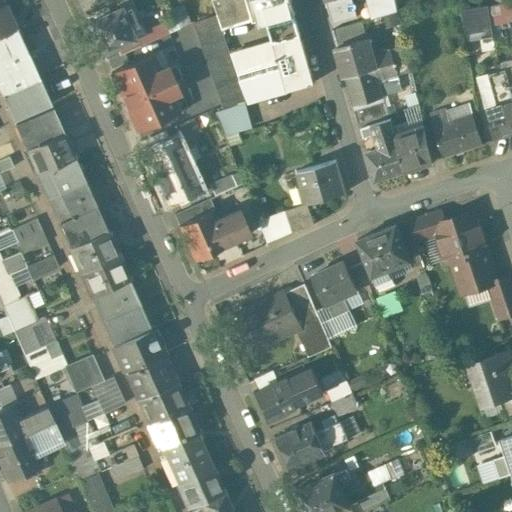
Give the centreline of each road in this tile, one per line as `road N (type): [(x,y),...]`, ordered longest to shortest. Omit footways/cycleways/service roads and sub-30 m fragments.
road 1 (residential): [(187,296),(53,0)]
road 2 (residential): [(282,511),(187,296)]
road 3 (residential): [(308,0),(369,216)]
road 4 (residential): [(187,296),(369,216)]
road 5 (residential): [(369,216),(495,171)]
